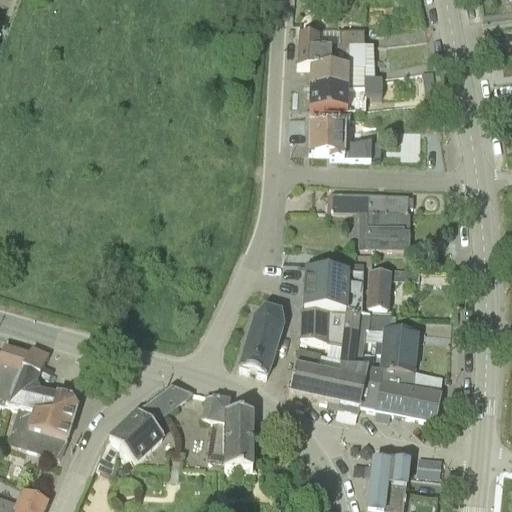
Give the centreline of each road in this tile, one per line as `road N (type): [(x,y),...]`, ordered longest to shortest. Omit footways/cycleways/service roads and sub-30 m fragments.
road 1 (secondary): [(476,182),(485,286),(479,459)]
road 2 (residential): [(197,380),(261,239),(271,177)]
road 3 (residential): [(271,177),(476,182)]
road 4 (secondary): [(476,182),(445,0)]
road 5 (residential): [(271,177),(279,0)]
road 6 (residential): [(479,459),(331,435),(306,442)]
road 7 (residential): [(161,370),(92,443),(64,511)]
road 8 (tertiary): [(161,370),(0,323)]
road 9 (tertiary): [(306,442),(266,409),(197,380)]
